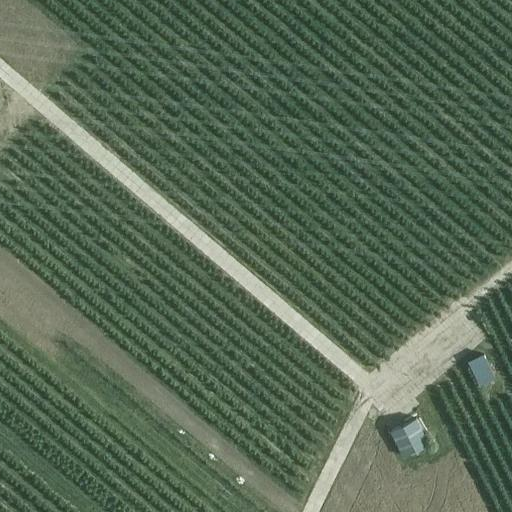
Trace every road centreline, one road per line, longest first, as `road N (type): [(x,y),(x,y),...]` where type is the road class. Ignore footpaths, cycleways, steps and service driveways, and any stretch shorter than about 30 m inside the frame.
road 1 (track): [(0,72),(373,385),(511,269)]
road 2 (track): [(373,385),(309,511)]
